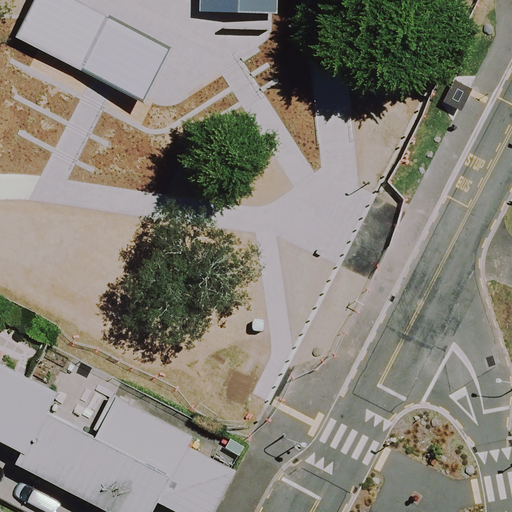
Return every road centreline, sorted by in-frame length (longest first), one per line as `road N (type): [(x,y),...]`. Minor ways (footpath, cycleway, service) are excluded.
road 1 (residential): [(407,324),(511,121)]
road 2 (residential): [(503,511),(475,385),(452,350),(407,324)]
road 3 (residential): [(308,511),(407,324)]
